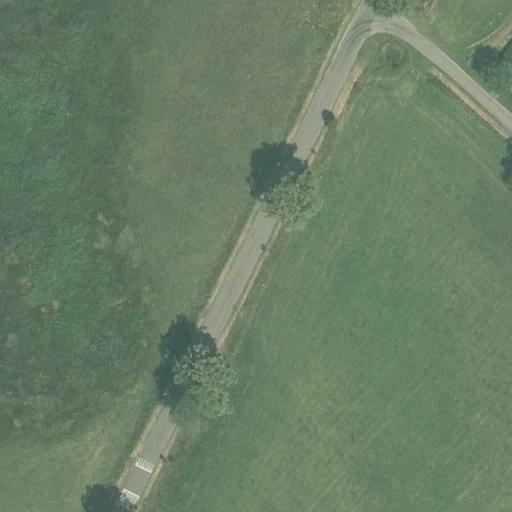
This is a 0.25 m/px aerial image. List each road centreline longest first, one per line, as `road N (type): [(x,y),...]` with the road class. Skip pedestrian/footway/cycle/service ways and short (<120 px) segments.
road 1 (unclassified): [(121,511),(370,0)]
road 2 (track): [(511,126),(370,1)]
